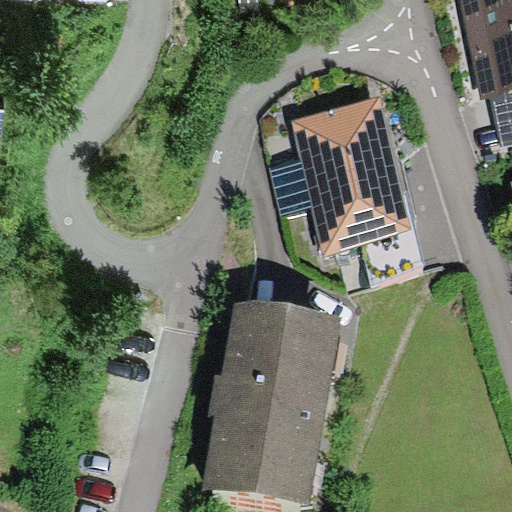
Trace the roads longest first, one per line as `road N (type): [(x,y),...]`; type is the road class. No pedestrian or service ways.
road 1 (residential): [(149,0),(124,80),(70,159),(67,196),(74,218),(106,249),(192,275)]
road 2 (residential): [(400,36),(303,62),(256,92),(230,142),(192,275)]
road 3 (residential): [(511,345),(431,83),(400,36)]
road 4 (residential): [(192,275),(134,511)]
